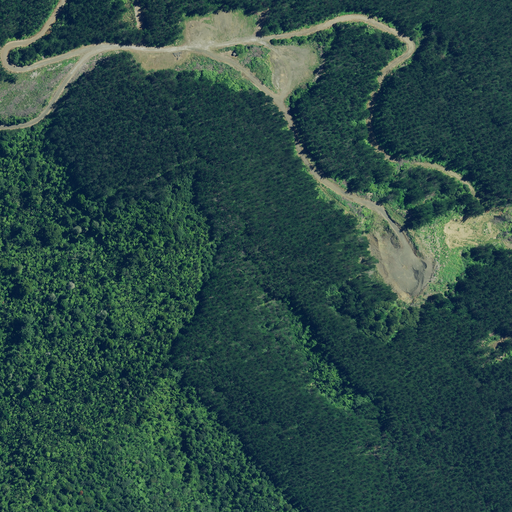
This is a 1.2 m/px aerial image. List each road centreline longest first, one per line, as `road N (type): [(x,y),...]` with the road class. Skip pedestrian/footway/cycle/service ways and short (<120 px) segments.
road 1 (track): [(72,71),(108,48),(163,49),(354,17),(371,21),(409,44),(375,90),(369,123),(379,151),(454,174),(492,234),(511,245)]
road 2 (track): [(108,48),(10,64),(6,50),(41,33),(63,0)]
